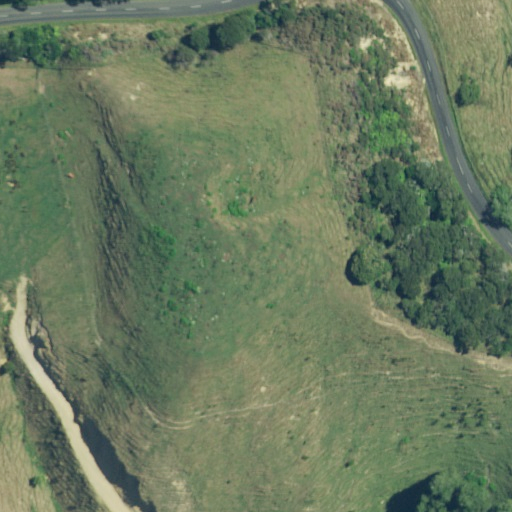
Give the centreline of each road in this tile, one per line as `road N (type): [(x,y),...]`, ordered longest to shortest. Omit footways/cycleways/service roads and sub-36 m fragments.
road 1 (unclassified): [(266,0),(201,12),(0,22)]
road 2 (unclassified): [(511,238),(470,168),(440,35),(410,0)]
